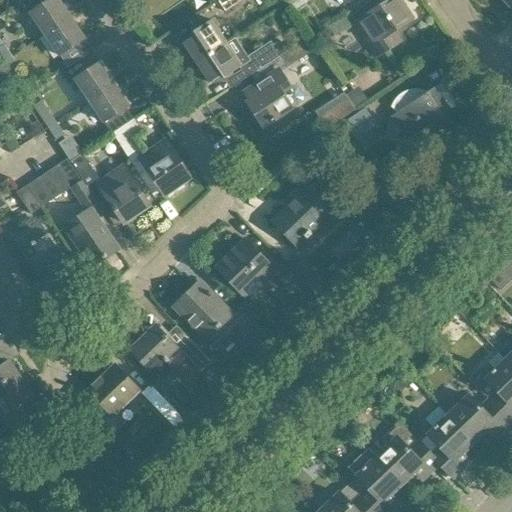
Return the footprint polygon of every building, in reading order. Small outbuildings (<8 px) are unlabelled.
[(49,0),(30,13),(45,34),(70,17),(59,0),(49,0)] [(219,0),(218,1),(226,12),(243,0),(219,0)] [(412,19),(399,0),(389,0),(358,21),(380,55),(401,41),(394,31),(412,19)] [(511,0),(503,0),(511,8),(511,0)] [(334,36),(354,23),(348,14),(328,27),(334,36)] [(85,38),(70,17),(45,34),(59,56),(85,38)] [(183,43),(197,63),(227,43),(212,20),(193,32),(195,35),(183,43)] [(307,39),(287,52),(280,56),(287,68),(314,50),(307,39)] [(224,79),(240,68),(242,67),(227,43),(197,63),(210,83),(222,75),(224,79)] [(246,78),(280,56),(287,52),(281,43),(275,47),(272,43),(249,58),(251,61),(242,67),(240,68),(246,78)] [(0,47),(0,56),(4,62),(12,57),(4,45),(0,47)] [(6,65),(12,73),(19,68),(12,57),(4,62),(6,65)] [(75,79),(89,101),(115,83),(101,62),(75,79)] [(14,77),(12,73),(6,65),(0,68),(0,72),(6,82),(14,77)] [(251,102),(248,104),(251,109),(249,111),(256,122),(259,120),(262,125),(270,120),(271,122),(275,119),(274,118),(291,107),(278,88),(287,82),(279,71),(245,93),(251,102)] [(22,88),(14,77),(6,82),(14,93),(22,88)] [(105,121),(112,133),(134,119),(126,108),(130,105),(115,83),(89,101),(104,122),(105,121)] [(418,91),(418,89),(416,89),(414,89),(412,90),(410,90),(406,91),(404,92),(402,93),(400,95),(398,96),(397,98),(395,100),(394,101),(393,103),(392,105),(391,107),(392,108),(396,113),(412,137),(451,111),(450,108),(454,107),(454,108),(455,107),(454,104),(453,100),(452,97),(450,94),(448,91),(446,88),(443,86),(441,83),(436,87),(424,95),(420,94),(418,91)] [(23,116),(31,111),(24,100),(16,105),(23,116)] [(354,129),(350,132),(357,142),(378,127),(365,108),(347,120),(354,129)] [(48,128),(56,123),(48,112),(41,117),(48,128)] [(134,119),(112,133),(141,177),(149,172),(165,195),(167,194),(169,197),(184,187),(182,184),(190,178),(166,142),(144,157),(131,138),(141,131),(134,119)] [(56,140),(64,135),(56,123),(48,128),(56,140)] [(328,131),(333,140),(341,135),(336,126),(328,131)] [(70,161),(83,180),(87,186),(98,178),(82,153),(70,161)] [(68,158),(58,165),(72,187),(83,180),(70,161),(68,158)] [(62,194),(71,188),(72,187),(58,165),(48,172),(62,194)] [(48,172),(37,179),(52,200),(62,194),(48,172)] [(98,184),(124,223),(149,206),(130,177),(117,186),(110,176),(98,184)] [(37,179),(27,186),(41,207),(52,200),(37,179)] [(96,200),(87,186),(83,180),(72,187),(71,188),(84,207),(96,200)] [(305,191),(273,222),(296,246),(318,224),(323,230),(334,220),(301,185),(300,186),(305,191)] [(31,214),(41,207),(27,186),(17,193),(31,214)] [(66,226),(92,266),(117,250),(91,210),(66,226)] [(66,263),(39,221),(12,239),(21,253),(23,252),(41,279),(66,263)] [(278,273),(244,239),(216,267),(239,291),(256,275),(265,285),(278,273)] [(291,271),(313,294),(323,284),(296,255),(285,266),(291,271)] [(313,294),(291,271),(281,280),(306,306),(315,297),(313,294)] [(231,314),(200,282),(174,307),(205,339),(231,314)] [(253,338),(246,346),(253,353),(270,336),(263,329),(251,317),(242,326),(253,338)] [(263,329),(270,336),(272,338),(281,329),(273,320),(263,329)] [(176,347),(155,326),(130,350),(158,379),(173,365),(166,357),(176,347)] [(201,370),(210,361),(186,336),(178,344),(186,352),(185,353),(201,370)] [(511,405),(511,366),(505,360),(495,369),(491,365),(482,364),(468,378),(489,400),(510,422),(511,420),(511,405)] [(0,400),(25,385),(9,362),(0,367),(0,400)] [(88,391),(99,402),(90,410),(90,411),(91,411),(107,427),(116,419),(113,416),(139,390),(115,365),(88,391)] [(402,366),(390,378),(402,389),(413,378),(402,366)] [(40,408),(25,385),(0,400),(0,413),(2,417),(0,418),(0,434),(0,435),(40,408)] [(150,385),(142,393),(161,413),(170,405),(150,385)] [(373,394),(367,400),(373,406),(379,400),(373,394)] [(501,431),(510,422),(489,400),(480,408),(468,396),(448,415),(474,442),(494,423),(501,431)] [(474,442),(448,415),(439,406),(426,418),(435,427),(419,443),(431,455),(439,464),(453,478),(462,469),(454,461),(474,442)] [(439,464),(431,455),(419,443),(398,421),(383,435),(383,439),(388,445),(376,457),(402,484),(422,464),(430,473),(439,464)] [(347,485),(373,511),(388,511),(390,511),(382,503),(402,484),(376,457),(367,447),(347,467),(356,476),(347,485)] [(279,488),(279,489),(279,490),(280,491),(280,492),(281,493),(282,494),(283,495),(284,495),(285,495),(287,495),(288,495),(289,495),(290,494),(291,493),(291,492),(292,491),(292,490),(292,489),(292,487),(292,486),(291,485),(290,484),(290,483),(289,483),(287,482),(286,482),(285,482),(284,483),(283,483),(282,484),(281,485),(280,486),(280,487),(279,488)] [(319,511),(373,511),(347,485),(319,511)]
